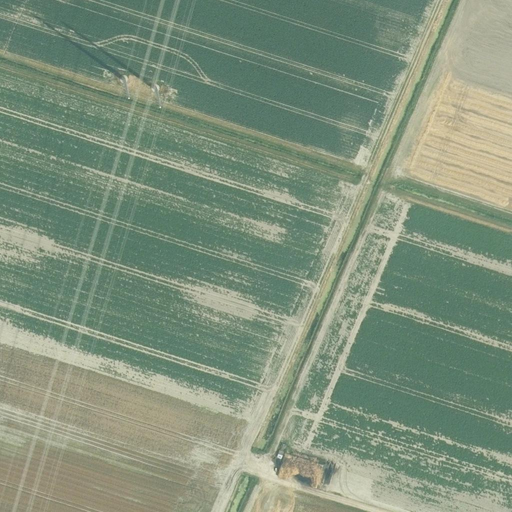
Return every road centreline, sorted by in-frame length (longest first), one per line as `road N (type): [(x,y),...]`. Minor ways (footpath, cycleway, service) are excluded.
road 1 (track): [(220,511),(441,0)]
road 2 (track): [(239,468),(378,511)]
